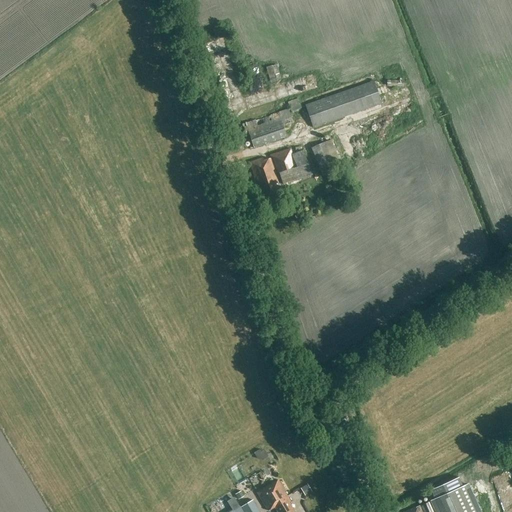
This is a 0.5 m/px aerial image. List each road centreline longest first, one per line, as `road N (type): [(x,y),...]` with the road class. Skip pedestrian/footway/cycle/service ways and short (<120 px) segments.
road 1 (tertiary): [(339,394),(303,397),(295,382),(166,0)]
road 2 (tertiary): [(339,394),(348,375),(511,270)]
road 3 (tertiary): [(360,511),(365,491),(339,394)]
